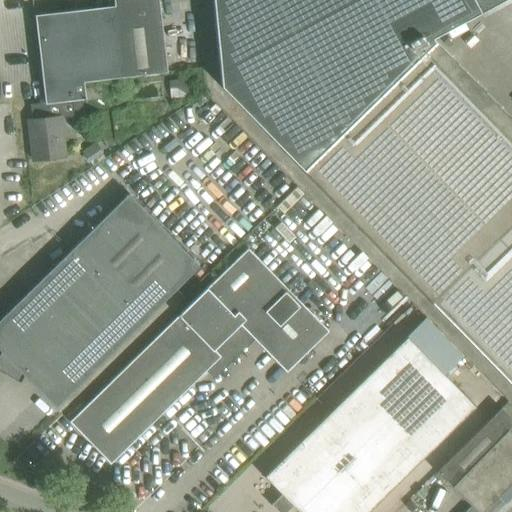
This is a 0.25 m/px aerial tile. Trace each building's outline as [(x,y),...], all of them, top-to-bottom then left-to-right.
[(113,0),(114,5),(35,14),(43,86),(45,102),(82,99),(86,98),(84,82),(168,72),(159,0),(113,0)] [(434,37),(502,0),(212,0),(221,86),(303,169),(396,78),(383,66),(405,45),(417,57),(435,40),(434,37)] [(396,78),(303,169),(511,383),(511,117),(435,40),(417,57),(405,45),(383,66),(396,78)] [(186,77),(169,79),(170,98),(188,96),(186,77)] [(32,120),(28,120),(33,160),(66,156),(62,117),(84,115),(82,99),(45,102),(30,104),(32,120)] [(129,193),(0,318),(0,349),(55,407),(200,266),(129,193)] [(248,248),(69,421),(110,463),(246,331),(285,371),(325,331),(248,248)] [(441,371),(407,337),(264,476),(284,496),(274,507),(278,511),(285,511),(293,505),(298,511),(441,371)] [(367,511),(475,406),(441,371),(298,511),(299,511),(367,511)] [(511,481),(511,418),(502,409),(495,416),(493,414),(437,471),(471,505),(464,511),(490,511),(501,501),(497,497),(511,481)]
